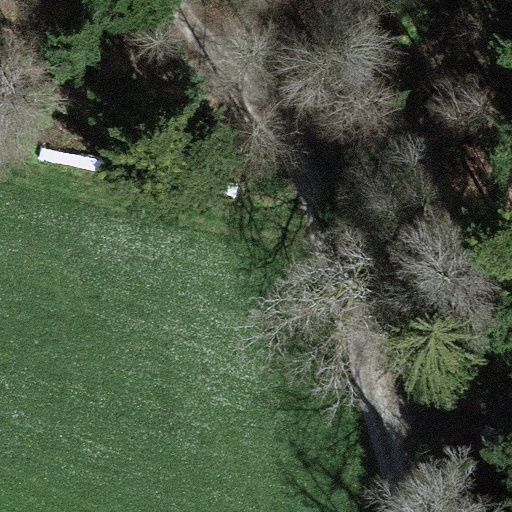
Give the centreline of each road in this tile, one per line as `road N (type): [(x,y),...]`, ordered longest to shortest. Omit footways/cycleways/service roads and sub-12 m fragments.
road 1 (track): [(511,449),(354,331)]
road 2 (track): [(262,118),(300,0)]
